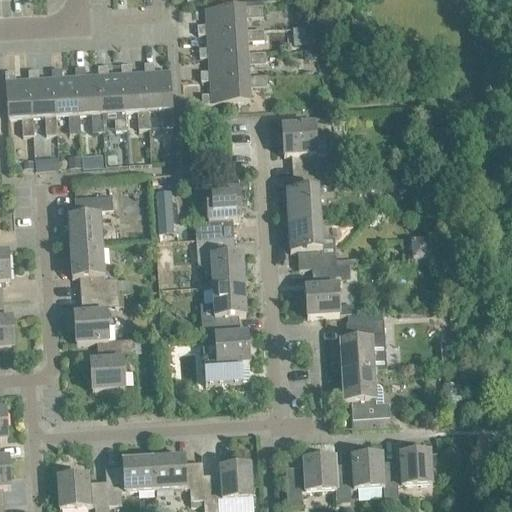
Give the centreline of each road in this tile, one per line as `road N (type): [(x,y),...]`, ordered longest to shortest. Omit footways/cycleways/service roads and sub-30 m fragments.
road 1 (residential): [(31,440),(284,426),(260,120)]
road 2 (residential): [(32,384),(48,371),(41,176)]
